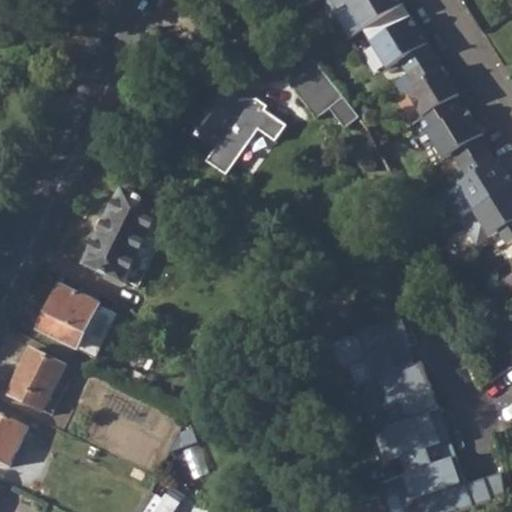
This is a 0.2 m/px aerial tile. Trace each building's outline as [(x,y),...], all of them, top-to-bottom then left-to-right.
[(350,10),(366,36),(407,11),(399,0),(337,0),(332,3),(340,16),(350,10)] [(404,68),(412,80),(439,62),(415,24),(374,49),(391,75),(404,68)] [(411,98),(427,124),(461,103),(464,101),(439,62),(412,80),(420,92),(411,98)] [(364,121),(317,63),(289,85),(321,124),(333,114),(349,133),(364,121)] [(203,98),(182,128),(216,151),(207,163),(227,177),(259,132),(275,144),(287,128),(265,113),(267,109),(257,101),(242,101),(241,102),(210,81),(200,96),(203,98)] [(433,139),(449,165),(457,160),(465,173),(493,155),(484,142),(488,140),(472,115),(469,117),(461,103),(427,124),(425,126),(433,139)] [(465,191),(482,216),(511,196),(511,177),(505,166),(501,168),(493,155),(465,173),(473,185),(465,191)] [(128,282),(140,288),(175,214),(121,187),(83,267),(125,287),(128,282)] [(507,237),(511,243),(511,196),(482,216),(498,243),(507,237)] [(39,330),(78,349),(100,306),(62,288),(39,330)] [(117,315),(100,306),(78,349),(96,357),(117,315)] [(470,484),(409,315),(361,332),(379,378),(360,384),(390,464),(384,466),(390,482),(409,475),(421,511),(450,511),(459,509),(460,511),(462,511),(496,500),(488,477),(470,484)] [(6,394),(50,415),(72,369),(30,348),(6,394)] [(0,462),(10,467),(24,441),(16,438),(21,426),(0,415),(0,462)] [(207,511),(208,511),(171,487),(162,500),(149,491),(139,511),(207,511)]
